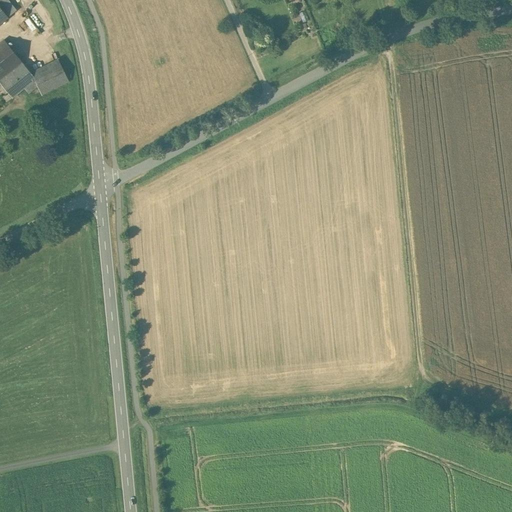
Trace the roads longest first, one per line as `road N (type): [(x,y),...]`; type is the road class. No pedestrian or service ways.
road 1 (residential): [(511,13),(389,36),(99,190)]
road 2 (track): [(511,413),(466,399),(424,373),(389,36)]
road 3 (secondary): [(99,190),(130,511)]
road 4 (secondary): [(65,0),(86,61),(99,190)]
